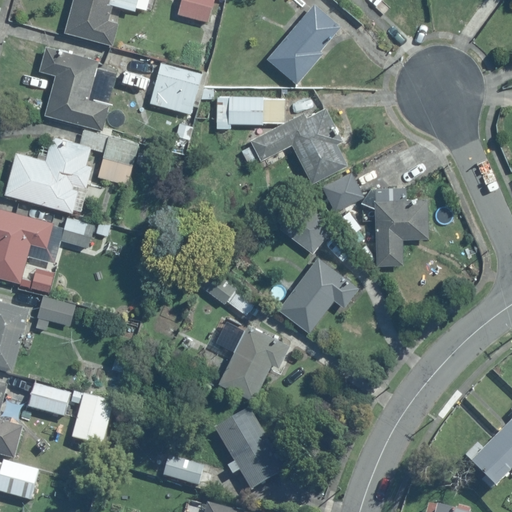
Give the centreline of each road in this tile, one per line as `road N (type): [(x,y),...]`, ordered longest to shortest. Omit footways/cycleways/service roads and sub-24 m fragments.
road 1 (residential): [(360,511),(396,423),(451,353),(511,304)]
road 2 (residential): [(440,86),(511,251)]
